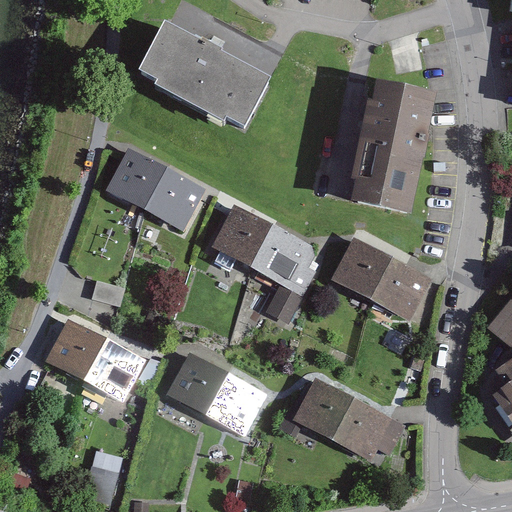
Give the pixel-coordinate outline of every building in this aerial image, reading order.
[(274,85),(163,29),(135,83),(247,139),(274,85)] [(431,104),(372,94),(352,209),(411,220),(431,104)] [(162,175),(124,158),(105,201),(144,217),(162,175)] [(201,191),(162,175),(144,217),(182,234),(201,191)] [(270,232),(228,212),(206,257),(249,276),(270,232)] [(324,258),(270,232),(249,276),(278,290),(266,315),(291,328),(324,258)] [(386,262),(347,245),(329,288),(367,305),(386,262)] [(424,279),(386,262),(367,305),(406,321),(424,279)] [(126,290),(97,282),(92,301),(121,309),(126,290)] [(511,295),(479,333),(500,355),(511,343),(511,295)] [(105,342),(67,324),(46,365),(83,382),(105,342)] [(146,362),(105,342),(83,382),(125,404),(146,362)] [(494,390),(478,401),(510,445),(511,443),(511,356),(484,376),(494,390)] [(219,377),(177,358),(156,403),(198,422),(219,377)] [(261,397),(219,377),(198,422),(239,442),(261,397)] [(358,401),(309,380),(290,424),(338,445),(358,401)] [(406,422),(358,401),(338,445),(386,467),(406,422)] [(125,459),(96,451),(84,498),(113,505),(125,459)]
